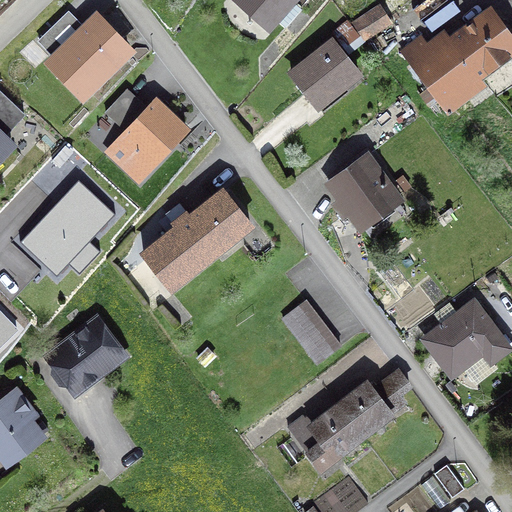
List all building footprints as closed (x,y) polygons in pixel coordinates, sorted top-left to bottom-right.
[(268,31),(296,0),(233,0),(268,31)] [(362,40),(387,23),(377,8),(352,25),(362,40)] [(45,60),(83,100),(134,52),(96,12),(45,60)] [(433,54),(420,38),(400,53),(424,86),(416,92),(434,116),(442,110),(445,114),(446,113),(447,115),(467,100),(460,91),(511,51),(511,43),(510,40),(511,38),(511,32),(510,30),(505,34),(489,12),(433,54)] [(347,24),(332,36),(343,50),(358,38),(347,24)] [(332,43),(290,76),(315,108),(357,75),(332,43)] [(136,181),(181,131),(151,104),(105,154),(136,181)] [(0,157),(15,143),(0,128),(0,157)] [(398,201),(365,157),(327,184),(360,229),(398,201)] [(111,214),(78,183),(24,242),(57,272),(111,214)] [(169,289),(248,226),(221,193),(188,219),(185,216),(173,225),(176,229),(143,255),(169,289)] [(281,319),(316,365),(339,348),(304,302),(281,319)] [(507,349),(472,303),(423,341),(450,376),(482,352),(490,363),(507,349)] [(123,357),(95,319),(45,357),(74,395),(123,357)] [(289,431),(318,469),(402,404),(396,396),(408,387),(396,372),(370,392),(361,380),(355,385),(349,390),(352,395),(323,418),(317,410),(310,415),(289,431)] [(25,420),(30,416),(14,394),(2,403),(0,407),(0,465),(0,466),(38,437),(25,420)] [(445,466),(433,475),(451,499),(463,490),(445,466)] [(347,479),(311,505),(315,511),(355,511),(366,504),(347,479)]
